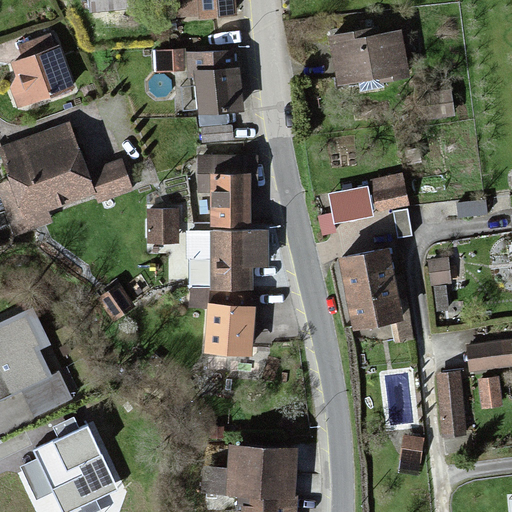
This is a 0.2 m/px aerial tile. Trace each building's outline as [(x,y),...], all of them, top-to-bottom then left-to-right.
[(235,0),(197,0),(197,8),(236,8),(235,0)] [(401,28),(333,39),(340,82),(408,71),(401,28)] [(70,82),(56,42),(15,56),(22,75),(15,77),(23,98),(70,82)] [(242,50),(199,51),(200,108),(243,107),(242,50)] [(14,179),(0,183),(0,187),(14,228),(46,218),(43,207),(91,192),(72,131),(5,152),(14,179)] [(250,162),(204,163),(206,211),(252,209),(250,162)] [(121,163),(92,173),(102,201),(132,190),(121,163)] [(403,173),(370,180),(377,211),(410,204),(403,173)] [(368,186),(329,193),(334,223),(373,216),(368,186)] [(179,208),(147,208),(147,243),(179,243),(179,208)] [(407,209),(392,212),(397,238),(412,236),(407,209)] [(256,229),(210,229),(210,297),(255,298),(256,229)] [(390,249),(338,258),(351,333),(391,326),(394,343),(414,340),(406,298),(400,299),(390,249)] [(448,258),(429,260),(431,284),(451,282),(448,258)] [(137,306),(120,282),(97,298),(113,322),(137,306)] [(210,297),(205,340),(250,346),(255,298),(210,297)] [(0,400),(22,389),(35,415),(71,398),(58,370),(52,373),(41,350),(51,345),(32,307),(0,322),(0,400)] [(511,338),(472,343),(474,365),(508,361),(510,381),(511,381),(511,338)] [(457,373),(435,375),(441,430),(462,428),(457,373)] [(87,425),(34,452),(37,458),(19,467),(36,500),(53,492),(62,511),(69,511),(118,488),(87,425)] [(244,486),(242,511),(293,511),(297,442),(234,439),(232,485),(244,486)]
